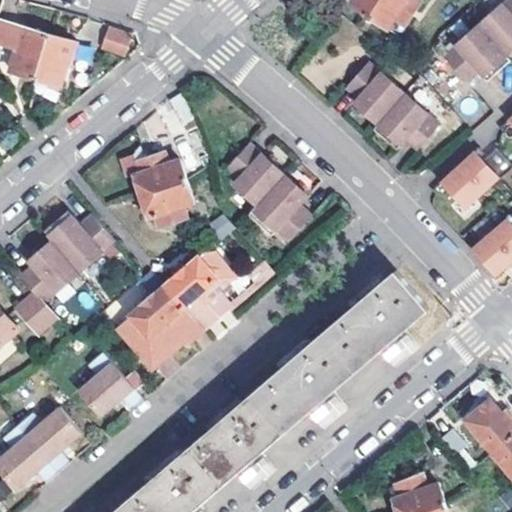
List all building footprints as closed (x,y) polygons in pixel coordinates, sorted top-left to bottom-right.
[(352,0),(350,3),(389,30),(396,20),(406,27),(416,12),(423,2),(421,0),(352,0)] [(479,71),(482,74),(504,55),(511,48),(511,0),(510,0),(445,56),(466,81),(479,71)] [(0,19),(0,40),(18,47),(11,70),(37,78),(49,35),(0,19)] [(101,46),(126,55),(133,37),(108,28),(101,46)] [(37,78),(62,85),(69,60),(63,59),(66,48),(61,46),(63,39),(49,35),(37,78)] [(74,42),(63,39),(61,46),(66,48),(63,59),(69,60),(74,42)] [(504,55),(482,74),(486,79),(509,60),(504,55)] [(404,139),(415,149),(438,124),(369,61),(346,86),(357,97),(353,102),(359,108),(365,113),(376,123),(399,144),(404,139)] [(361,117),(365,113),(359,108),(355,112),(361,117)] [(395,148),(399,144),(376,123),(372,127),(395,148)] [(249,146),(228,174),(242,185),(239,187),(263,207),(257,215),(282,234),(285,229),(299,240),(319,213),(306,204),(314,194),(308,190),(311,184),(304,179),(300,184),(276,166),(280,160),(272,154),(268,159),(249,146)] [(502,177),(478,150),(443,181),(468,209),(502,177)] [(139,177),(154,220),(158,219),(162,230),(191,220),(187,208),(198,204),(181,161),(172,165),(168,154),(139,165),(143,176),(139,177)] [(223,212),(209,223),(222,239),(236,228),(223,212)] [(118,243),(97,216),(96,214),(84,223),(81,220),(52,244),(39,254),(33,260),(27,265),(31,269),(19,279),(33,294),(44,307),(63,290),(118,243)] [(77,215),(48,239),(52,244),(81,220),(79,217),(77,215)] [(511,265),(511,221),(510,219),(475,249),(498,277),(511,265)] [(35,249),(28,255),(33,260),(39,254),(35,249)] [(218,255),(206,255),(168,287),(205,330),(229,310),(207,284),(227,267),(218,255)] [(396,271),(115,511),(192,511),(202,504),(259,455),(269,447),(320,404),(330,394),(381,351),(402,333),(429,310),(396,271)] [(187,340),(190,343),(205,330),(168,287),(120,328),(154,369),(187,340)] [(33,294),(18,308),(40,333),(55,319),(44,307),(33,294)] [(0,312),(0,343),(16,331),(0,312)] [(402,333),(381,351),(394,366),(414,349),(402,333)] [(97,378),(80,393),(102,419),(123,401),(133,412),(144,400),(105,354),(89,367),(97,378)] [(333,419),(343,409),(330,394),(320,404),(333,419)] [(511,417),(496,399),(470,420),(495,450),(511,435),(511,417)] [(0,459),(0,474),(16,493),(37,474),(47,485),(70,464),(62,454),(83,436),(61,409),(42,425),(35,415),(4,441),(11,451),(0,459)] [(454,430),(444,438),(457,454),(467,447),(454,430)] [(511,435),(495,450),(511,470),(511,435)] [(269,447),(259,455),(272,471),(282,462),(269,447)] [(395,498),(399,511),(451,511),(442,483),(431,486),(427,476),(397,485),(400,496),(395,498)]
